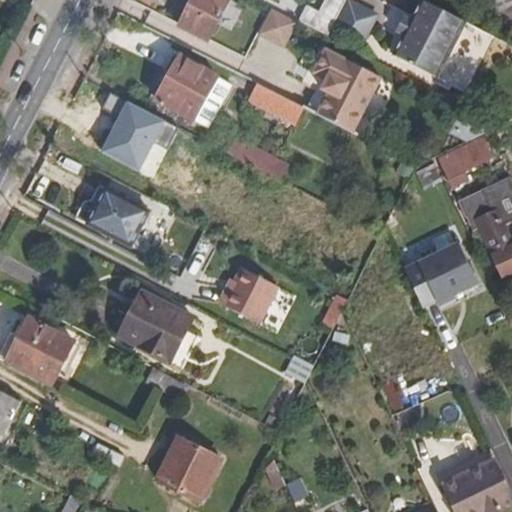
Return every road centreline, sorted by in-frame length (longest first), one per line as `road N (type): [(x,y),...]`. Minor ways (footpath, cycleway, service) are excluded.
road 1 (unknown): [(0,189),(173,286),(193,279),(210,231)]
road 2 (unknown): [(0,377),(157,463)]
road 3 (secondary): [(0,151),(78,0)]
